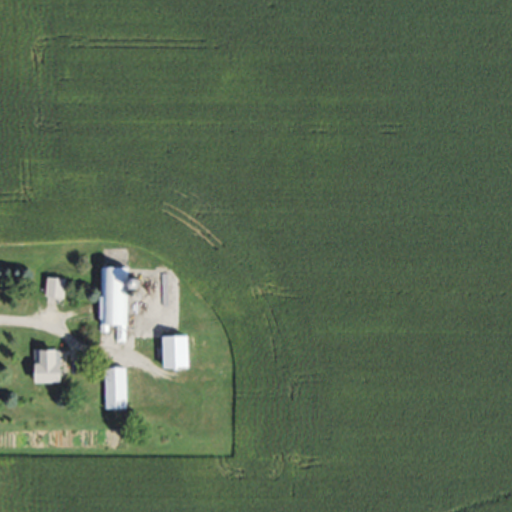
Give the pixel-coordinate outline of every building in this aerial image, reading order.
[(103,329),(119,329),(118,342),(132,342),(133,266),(104,265),(103,329)] [(69,278),(50,277),(50,295),(69,296),(69,278)] [(195,334),(169,334),(169,367),(195,367),(195,334)] [(68,381),(68,348),(43,348),(43,381),(68,381)] [(131,366),(108,366),(108,409),(131,409),(131,366)]
